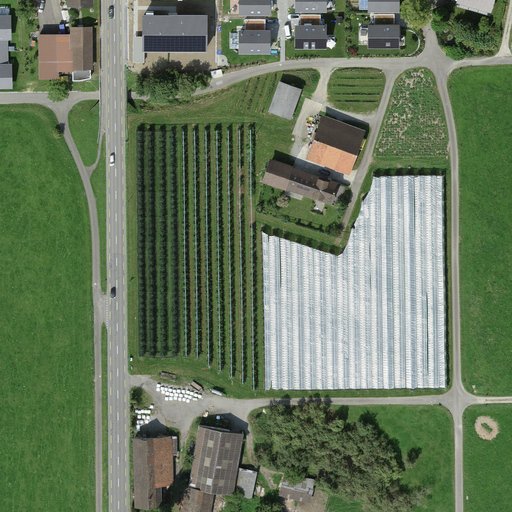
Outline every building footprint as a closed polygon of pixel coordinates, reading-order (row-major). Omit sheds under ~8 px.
[(241,0),(241,12),(270,12),(270,0),(241,0)] [(296,0),(297,9),(326,9),(325,0),(296,0)] [(370,0),(370,9),(399,9),(399,0),(370,0)] [(395,14),(375,14),(375,25),(370,25),(370,45),(399,45),(399,26),(395,26),(395,14)] [(321,15),(301,15),(301,26),(296,26),(296,46),(325,46),(325,26),(321,26),(321,15)] [(208,17),(144,17),(144,55),(208,55),(208,17)] [(266,19),(246,19),(246,30),(241,30),(241,50),(270,50),(270,30),(266,30),(266,19)] [(0,20),(0,46),(11,47),(11,20),(0,20)] [(54,69),(89,69),(89,30),(69,30),(69,37),(38,37),(38,80),(54,80),(54,69)] [(0,59),(0,85),(12,85),(12,59),(0,59)] [(292,119),(303,88),(281,80),(270,112),(292,119)] [(308,155),(349,169),(360,136),(320,122),(308,155)] [(272,161),(265,180),(340,205),(346,186),(272,161)] [(234,491),(243,437),(198,429),(183,511),(208,511),(213,488),(234,491)] [(133,438),(134,502),(173,502),(172,438),(133,438)] [(320,504),(323,484),(284,479),(281,499),(320,504)]
